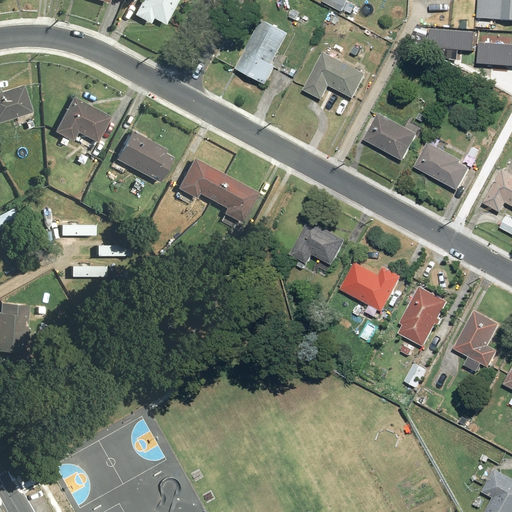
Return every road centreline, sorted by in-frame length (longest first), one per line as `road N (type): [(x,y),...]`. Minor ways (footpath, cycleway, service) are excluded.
road 1 (residential): [(511,275),(177,97)]
road 2 (residential): [(177,97),(54,35),(0,36)]
